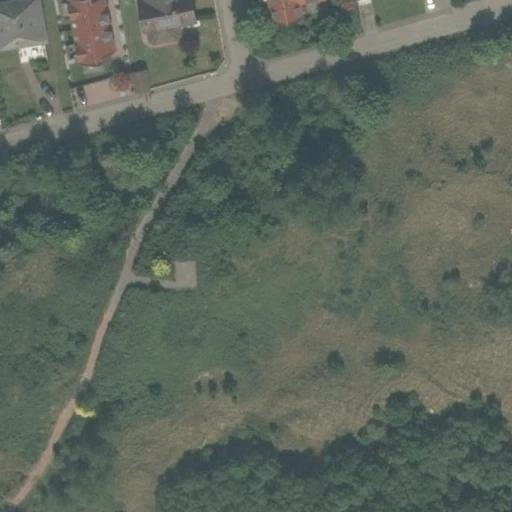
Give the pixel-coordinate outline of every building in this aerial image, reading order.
[(0,46),(44,39),(36,0),(18,0),(0,3),(0,46)] [(101,52),(117,49),(107,0),(68,0),(80,63),(102,59),(101,52)] [(135,0),(144,50),(180,44),(177,27),(193,25),(189,0),(135,0)] [(262,0),(268,25),(300,19),(297,3),(313,0),(262,0)] [(132,73),(136,94),(149,92),(146,71),(132,73)]
